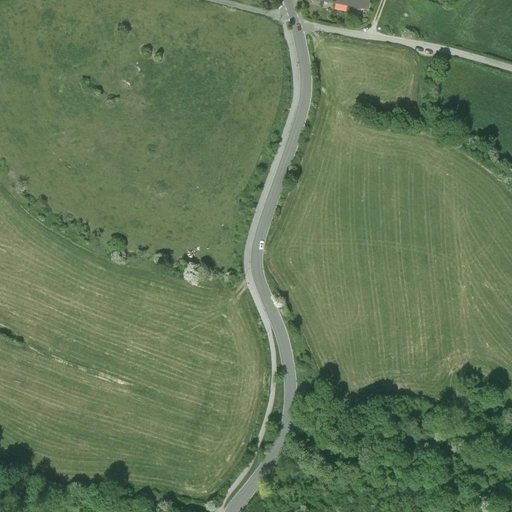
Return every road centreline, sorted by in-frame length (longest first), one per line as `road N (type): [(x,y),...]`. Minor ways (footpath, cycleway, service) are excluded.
road 1 (tertiary): [(233,511),(282,443),(290,411),(288,359),(256,256),(306,87),(295,21)]
road 2 (unclassified): [(511,69),(295,21)]
road 3 (track): [(210,511),(175,496),(52,491),(0,477)]
